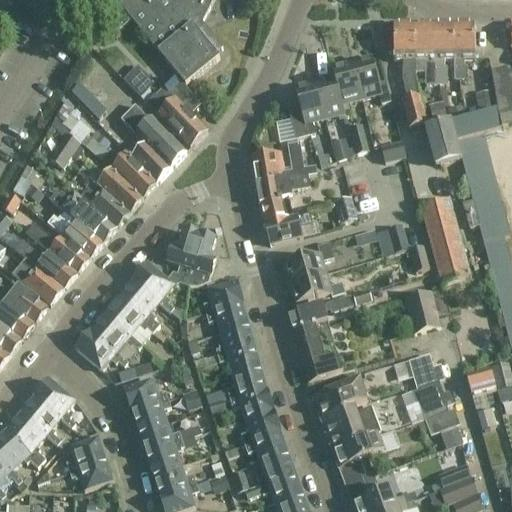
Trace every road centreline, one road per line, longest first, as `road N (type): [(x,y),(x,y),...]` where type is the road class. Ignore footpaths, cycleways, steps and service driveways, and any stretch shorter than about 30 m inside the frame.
road 1 (residential): [(333,511),(230,182)]
road 2 (residential): [(47,353),(175,204),(230,182)]
road 3 (residential): [(230,182),(230,136),(301,0)]
road 4 (residential): [(137,511),(119,438),(83,386),(47,353)]
